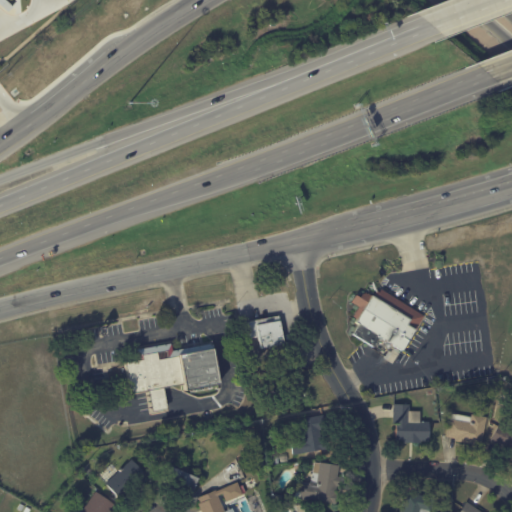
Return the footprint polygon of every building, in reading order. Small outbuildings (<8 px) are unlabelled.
[(423,315),(403,352),(379,338),(372,344),(352,334),(362,311),(352,304),(355,294),(367,300),(378,286),(423,315)] [(247,340),(243,323),(281,316),(287,344),(265,349),(262,337),(247,340)] [(186,392),(185,392),(183,385),(163,389),(167,410),(153,413),(148,392),(130,395),(123,359),(136,357),(134,351),(171,344),(173,352),(211,344),(219,385),(186,392)] [(413,444),(403,443),(404,441),(396,441),(396,424),(393,424),(394,404),(410,405),(410,411),(421,412),(420,422),(430,422),(429,442),(420,442),(420,444),(413,444)] [(457,442),(457,439),(446,437),(449,419),(450,420),(452,414),(471,417),(472,415),(487,418),(482,446),(457,442)] [(324,416),(326,429),(320,431),(321,438),(324,437),(326,449),(293,456),(290,443),(296,442),(293,428),(301,426),(300,420),(323,415),(324,416)] [(511,454),(504,450),(491,442),(501,426),(508,430),(511,423),(511,454)] [(137,492),(133,487),(119,499),(106,484),(119,472),(118,471),(121,469),(132,460),(153,483),(139,495),(137,492)] [(339,468),(338,478),(340,478),(339,487),(337,487),(336,494),(338,494),(336,504),(300,499),(300,498),(295,497),(297,484),(303,485),(303,483),(310,484),(311,482),(312,483),(313,471),(309,470),(310,463),(320,464),(320,463),(339,466),(339,468)] [(167,498),(159,494),(171,467),(198,479),(192,493),(175,485),(169,498),(167,498)] [(93,482),(84,474),(87,471),(96,478),(93,482)] [(201,511),(199,505),(201,504),(199,498),(216,491),(216,492),(238,483),(243,495),(227,503),(223,494),(218,496),(224,511),(201,511)] [(117,509),(114,511),(73,511),(79,505),(84,509),(91,500),(87,496),(92,490),(95,493),(96,492),(118,509),(117,509)] [(434,498),(431,511),(432,511),(431,511),(400,511),(406,490),(435,497),(434,498)] [(469,503),(482,511),(459,511),(467,501),(469,503)]
